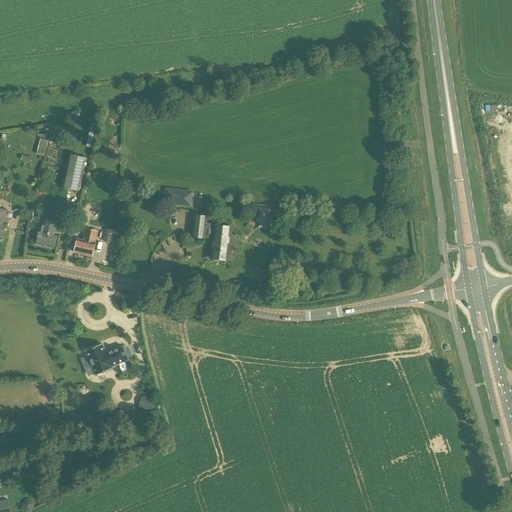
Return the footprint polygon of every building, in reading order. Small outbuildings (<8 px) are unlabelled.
[(78,111),(68,113),(69,120),(80,117),(78,111)] [(60,139),(62,126),(55,124),(52,138),(60,139)] [(44,156),(48,141),(40,139),(36,154),(44,156)] [(79,191),(86,158),(69,155),(62,187),(79,191)] [(165,188),(163,204),(191,207),(193,191),(165,188)] [(254,205),(253,220),(273,222),(274,207),(254,205)] [(84,221),(86,212),(79,211),(78,220),(84,221)] [(230,234),(231,226),(214,224),(207,224),(207,216),(193,215),(190,237),(212,239),(210,257),(228,259),(229,246),(232,246),(233,244),(234,243),(234,240),(234,237),(233,236),(231,235),(231,234),(230,234)] [(54,234),(56,222),(46,220),(43,232),(40,231),(37,244),(54,248),(57,234),(54,234)] [(92,254),(98,230),(86,227),(84,238),(84,241),(77,240),(75,250),(92,254)] [(110,240),(113,234),(107,232),(105,238),(110,240)] [(128,360),(122,345),(106,352),(102,344),(85,351),(87,357),(81,359),(85,368),(91,365),(95,375),(112,368),(111,367),(128,360)] [(157,400),(141,396),(138,408),(154,412),(157,400)] [(37,422),(37,429),(56,428),(56,418),(43,419),(43,422),(37,422)] [(48,490),(35,493),(37,501),(41,500),(42,503),(45,502),(48,501),(47,498),(50,498),(48,490)] [(0,511),(10,511),(8,500),(0,501),(0,511)]
